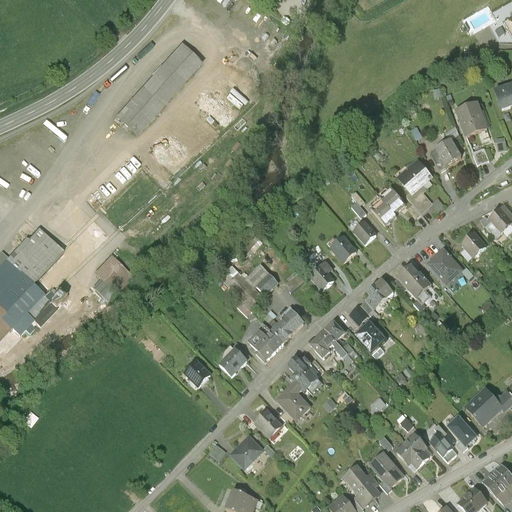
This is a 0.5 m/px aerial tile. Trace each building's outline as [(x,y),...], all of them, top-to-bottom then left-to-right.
[(207,0),(201,8),(210,14),(220,0),(207,0)] [(181,46),(116,117),(136,136),(202,66),(181,46)] [(511,88),(495,95),(502,114),(511,110),(511,88)] [(487,132),(477,107),(456,115),(466,140),(487,132)] [(414,129),(409,133),(415,143),(421,138),(414,129)] [(446,137),(451,144),(459,138),(456,131),(446,137)] [(95,139),(113,156),(119,150),(101,133),(95,139)] [(460,160),(451,144),(436,152),(446,169),(460,160)] [(484,153),(472,158),(477,170),(489,165),(484,153)] [(42,156),(24,182),(34,189),(51,163),(42,156)] [(431,181),(418,166),(408,174),(411,177),(402,186),(412,197),(407,201),(421,218),(432,209),(418,192),(431,181)] [(356,193),(350,197),(355,205),(350,207),(359,221),(367,216),(361,206),(364,204),(356,193)] [(381,202),(383,204),(395,218),(405,209),(391,193),(381,202)] [(344,201),(348,208),(354,204),(350,198),(344,201)] [(396,220),(395,218),(383,204),(372,213),(386,229),(396,220)] [(489,225),(502,238),(511,229),(511,225),(502,214),(489,225)] [(496,244),(502,238),(489,225),(486,221),(481,225),(488,232),(487,233),(496,244)] [(370,231),(365,225),(355,234),(366,247),(376,238),(374,235),(375,233),(372,229),(370,231)] [(0,376),(3,379),(32,347),(18,334),(48,301),(40,294),(59,273),(53,267),(64,256),(35,230),(7,261),(1,255),(0,256),(0,376)] [(165,239),(165,230),(147,230),(147,240),(165,239)] [(487,251),(475,237),(463,248),(475,262),(487,251)] [(357,255),(345,241),(332,251),(345,266),(357,255)] [(462,274),(447,257),(431,271),(447,288),(462,274)] [(333,274),(326,266),(310,280),(324,295),(335,285),(328,278),(333,274)] [(412,270),(411,269),(397,282),(417,303),(432,289),(423,279),(422,281),(416,274),(418,271),(414,267),(412,270)] [(233,270),(221,281),(252,312),(264,301),(255,292),(257,290),(266,299),(278,287),(262,268),(247,284),(233,270)] [(371,300),(366,304),(375,313),(393,297),(382,284),(367,296),(371,300)] [(375,313),(366,304),(361,309),(369,318),(375,313)] [(277,332),(273,335),(284,347),(303,328),(292,316),(280,328),(274,322),(270,325),(277,332)] [(326,334),(348,358),(349,359),(354,354),(347,348),(343,344),(341,345),(339,343),(347,335),(341,329),(339,330),(335,326),(326,334)] [(386,344),(370,327),(356,341),(376,362),(384,355),(380,350),(386,344)] [(267,330),(258,339),(266,348),(257,357),(265,365),(284,347),(273,335),(267,330)] [(348,358),(326,334),(316,343),(321,347),(315,352),(323,361),(332,353),(331,352),(332,351),(331,350),(333,348),(336,351),(334,352),(338,357),(333,361),(338,367),(348,358)] [(266,348),(258,339),(248,348),(257,357),(266,348)] [(235,354),(231,350),(226,354),(229,359),(220,368),(231,379),(235,375),(234,374),(240,369),(240,370),(246,364),(235,353),(235,354)] [(296,384),(303,392),(304,393),(307,390),(308,392),(318,382),(310,373),(313,370),(305,363),(303,365),(298,361),(290,369),(296,375),(291,380),(296,384)] [(209,378),(196,365),(185,376),(198,390),(209,378)] [(296,384),(277,403),(295,421),(302,413),(304,415),(310,409),(298,396),(303,392),(296,384)] [(467,412),(466,412),(483,430),(492,422),(490,421),(501,411),(497,406),(486,394),(485,395),(486,395),(467,412)] [(497,406),(501,411),(506,416),(511,409),(511,400),(507,396),(497,406)] [(267,414),(255,426),(269,440),(281,428),(267,414)] [(459,421),(449,431),(466,449),(476,440),(459,421)] [(427,441),(432,446),(440,439),(450,449),(454,446),(439,430),(427,441)] [(406,447),(423,465),(429,460),(423,454),(426,451),(415,439),(406,447)] [(440,439),(432,446),(431,447),(443,461),(453,452),(450,449),(440,439)] [(241,448),(231,458),(245,471),(245,470),(244,469),(249,463),(251,465),(262,453),(256,448),(257,447),(251,441),(243,450),(241,448)] [(417,471),(423,465),(406,447),(397,455),(409,468),(412,465),(417,471)] [(403,480),(383,457),(370,468),(390,491),(403,480)] [(491,477),(511,499),(511,480),(501,468),(491,477)] [(371,489),(359,473),(347,483),(352,490),(353,489),(366,505),(378,495),(373,488),(371,489)] [(504,509),(511,501),(511,499),(491,477),(484,484),(485,486),(484,487),(504,509)] [(229,511),(245,511),(250,499),(234,492),(226,510),(229,511)] [(480,511),(487,506),(475,493),(459,508),(462,511),(480,511)] [(253,511),(258,502),(250,499),(245,511),(253,511)] [(338,510),(335,511),(354,511),(344,499),(335,506),(338,510)]
